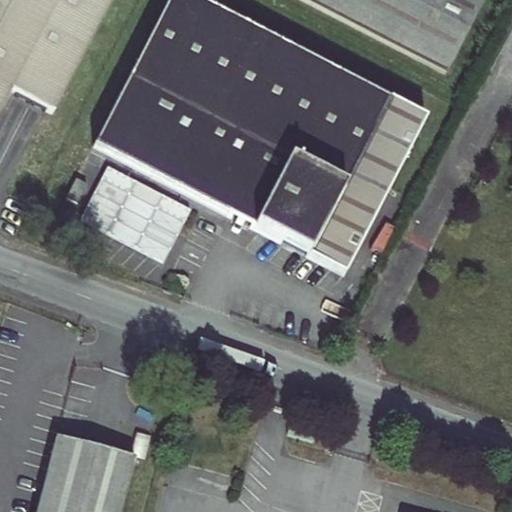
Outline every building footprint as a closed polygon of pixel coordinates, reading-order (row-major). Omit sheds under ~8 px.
[(116,0),(0,0),(0,120),(14,95),(55,117),(116,0)] [(415,124),(187,0),(176,0),(97,148),(335,275),(415,124)] [(481,0),(293,0),(441,78),(481,0)] [(92,188),(77,181),(67,202),(81,208),(92,188)] [(123,511),(137,459),(59,439),(40,511),(123,511)]
